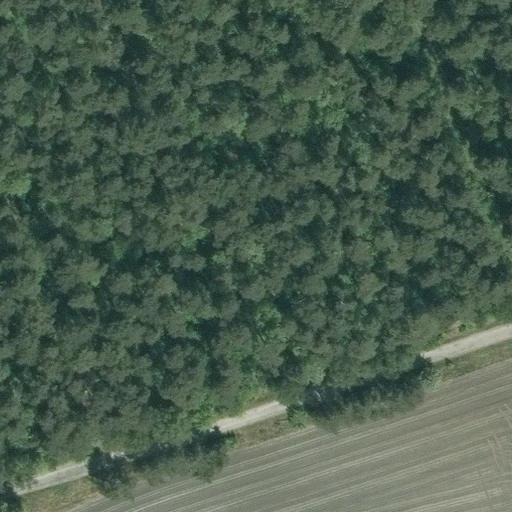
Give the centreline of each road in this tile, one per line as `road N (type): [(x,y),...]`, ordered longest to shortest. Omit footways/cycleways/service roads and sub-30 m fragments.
road 1 (track): [(0,489),(511,323)]
road 2 (track): [(511,237),(411,0)]
